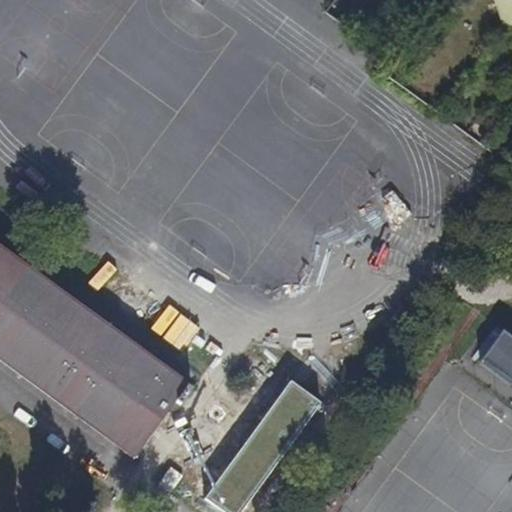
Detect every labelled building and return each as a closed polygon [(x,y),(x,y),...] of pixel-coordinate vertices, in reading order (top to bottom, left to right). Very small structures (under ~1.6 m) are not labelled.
[(511,0),(493,0),(500,22),(509,29),(511,25),(511,0)] [(0,358),(134,456),(133,458),(134,459),(177,402),(181,405),(192,389),(191,388),(188,387),(189,385),(187,384),(186,385),(0,249),(0,358)] [(511,333),(502,326),(477,356),(511,385),(511,333)] [(293,383),(206,500),(222,511),(244,511),(323,406),(293,383)] [(159,485),(171,493),(182,476),(170,468),(159,485)]
